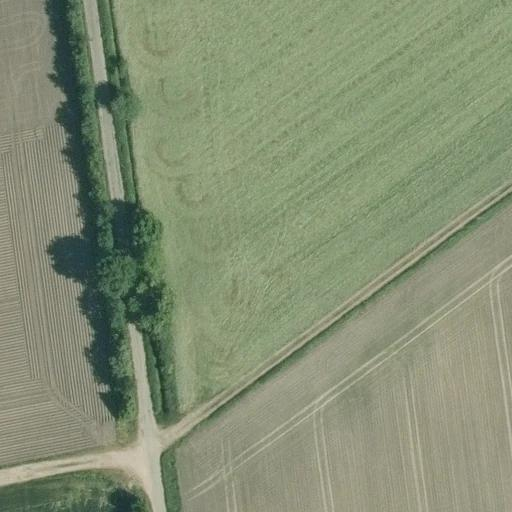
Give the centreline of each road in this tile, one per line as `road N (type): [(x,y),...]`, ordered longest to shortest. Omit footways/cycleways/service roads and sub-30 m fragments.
road 1 (unclassified): [(161,511),(98,0)]
road 2 (track): [(0,486),(153,454)]
